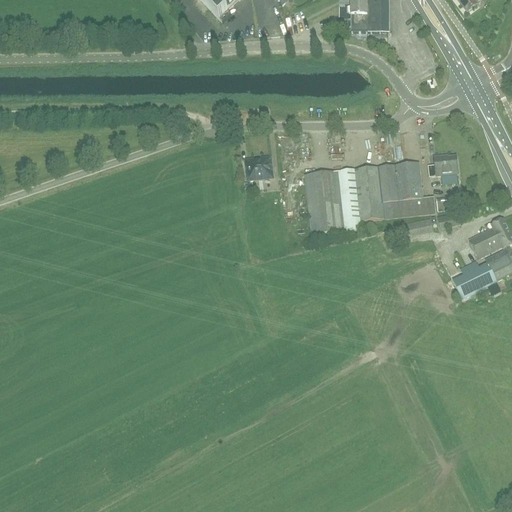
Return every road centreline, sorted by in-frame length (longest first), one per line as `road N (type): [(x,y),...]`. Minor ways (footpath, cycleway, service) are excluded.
road 1 (tertiary): [(0,60),(343,47),(378,61),(413,104)]
road 2 (unclassified): [(0,202),(216,129),(378,125),(413,104)]
road 3 (track): [(0,112),(171,110),(216,129),(188,127)]
